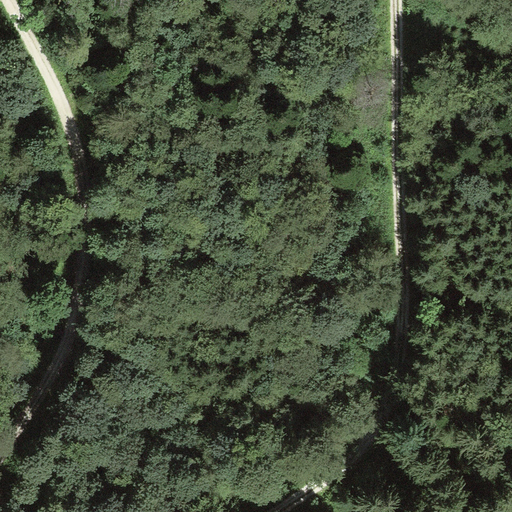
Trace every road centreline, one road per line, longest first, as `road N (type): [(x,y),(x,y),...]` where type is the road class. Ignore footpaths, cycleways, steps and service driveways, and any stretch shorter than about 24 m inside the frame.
road 1 (track): [(272,511),(358,450),(394,385),(401,270),(392,0)]
road 2 (track): [(8,0),(73,130),(84,225),(71,323),(54,370),(0,452)]
